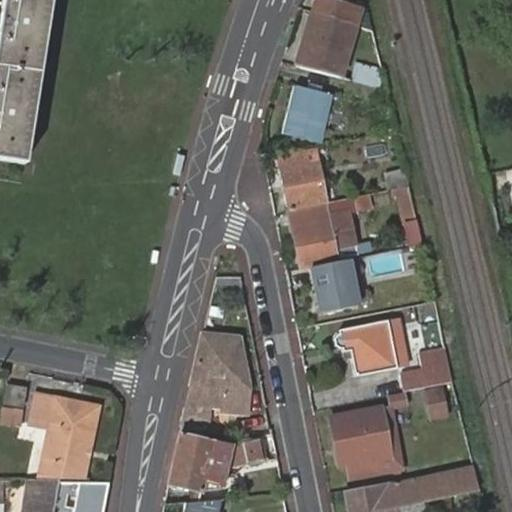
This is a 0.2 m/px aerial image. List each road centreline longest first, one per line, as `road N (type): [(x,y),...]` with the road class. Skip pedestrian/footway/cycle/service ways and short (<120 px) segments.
road 1 (residential): [(311,511),(258,240),(200,214)]
road 2 (tertiary): [(267,0),(200,214)]
road 3 (tertiary): [(200,214),(161,382)]
road 4 (residential): [(0,346),(161,382)]
road 5 (tertiary): [(161,382),(138,511)]
